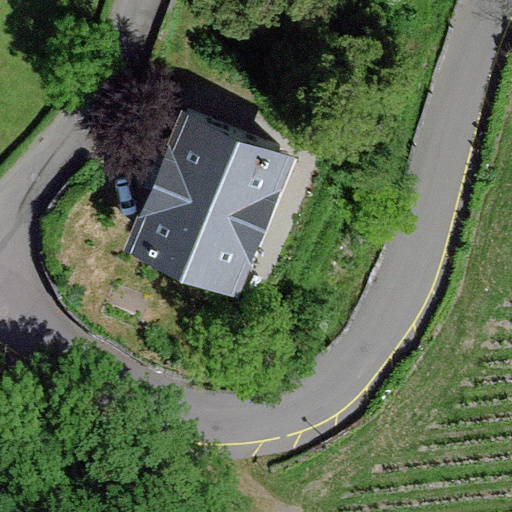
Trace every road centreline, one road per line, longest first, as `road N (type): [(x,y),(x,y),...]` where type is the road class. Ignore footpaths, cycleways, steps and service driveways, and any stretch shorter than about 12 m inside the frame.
road 1 (unclassified): [(501,0),(479,46),(406,294),(373,353),(331,396),(264,424),(202,425),(99,385),(0,309)]
road 2 (residential): [(140,0),(114,66),(0,233)]
